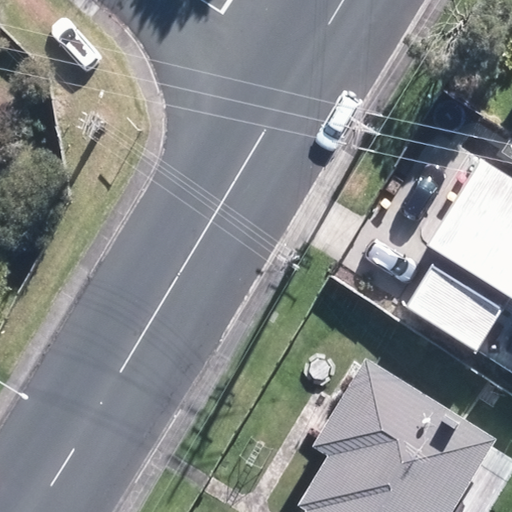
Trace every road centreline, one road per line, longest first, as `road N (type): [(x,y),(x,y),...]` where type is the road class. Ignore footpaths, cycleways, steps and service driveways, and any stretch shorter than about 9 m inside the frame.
road 1 (tertiary): [(19,511),(302,72)]
road 2 (residential): [(200,0),(302,72)]
